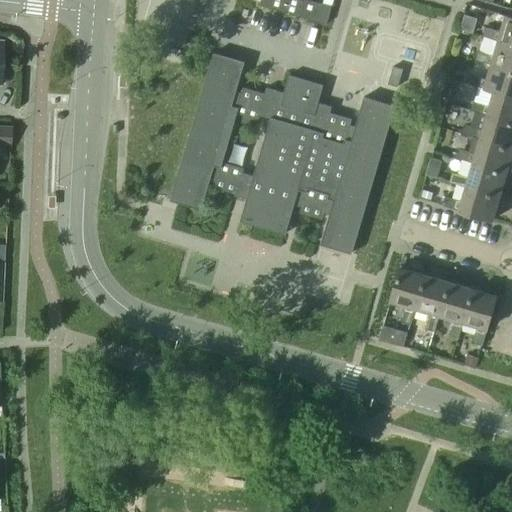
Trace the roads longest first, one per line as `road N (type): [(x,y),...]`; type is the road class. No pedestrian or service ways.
road 1 (tertiary): [(92,12),(80,218),(90,280),(121,310),(205,342),(511,427)]
road 2 (residential): [(321,65),(219,35),(223,0)]
